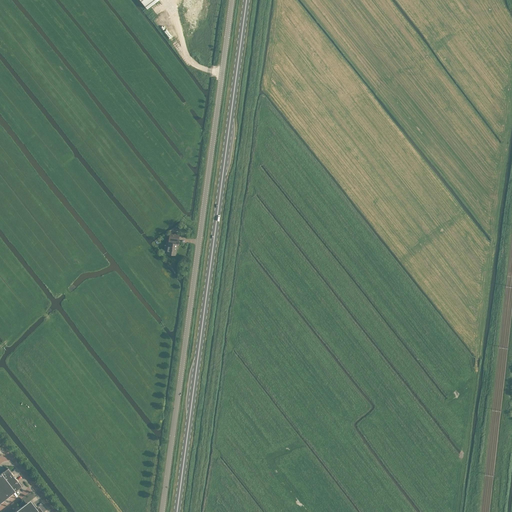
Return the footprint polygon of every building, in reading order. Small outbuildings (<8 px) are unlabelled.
[(153,5),(158,10),(162,5),(158,0),(153,5)] [(179,233),(169,232),(168,238),(169,238),(168,240),(167,240),(166,251),(176,252),(177,241),(177,238),(178,239),(179,233)] [(8,466),(2,471),(9,480),(15,475),(8,466)] [(2,471),(0,471),(0,476),(5,483),(9,480),(2,471)] [(9,480),(16,488),(22,483),(15,475),(9,480)] [(5,483),(11,492),(16,488),(9,480),(5,483)] [(5,483),(0,486),(0,489),(6,496),(11,492),(5,483)] [(25,501),(21,505),(26,511),(41,511),(43,510),(39,505),(37,506),(37,507),(34,502),(29,506),(25,501)]
